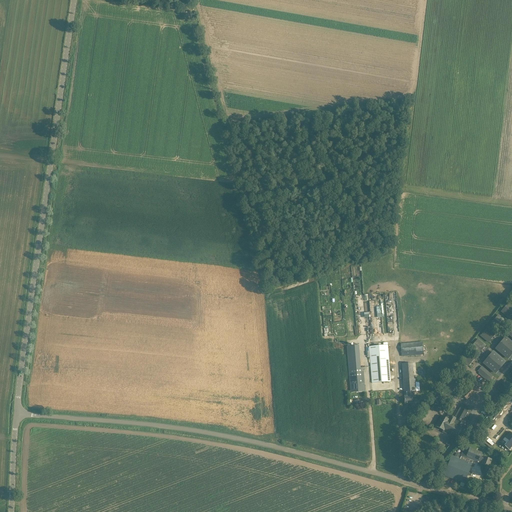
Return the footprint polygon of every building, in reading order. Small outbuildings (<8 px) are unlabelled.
[(511,313),(505,307),(502,311),(508,316),(510,314),(511,315),(511,314),(511,313)] [(502,323),(504,321),(498,316),(495,319),(502,326),(503,324),(502,323)] [(502,326),(495,319),(492,323),(498,328),(499,326),(501,327),(502,326)] [(494,333),(488,328),(485,332),(492,338),(493,336),(492,335),(494,333)] [(492,338),(485,332),(482,335),(487,340),(489,338),(491,339),(492,338)] [(506,338),(501,343),(507,348),(511,343),(506,338)] [(482,347),(484,345),(478,340),(475,344),(482,350),(483,348),(482,347)] [(401,344),(402,353),(423,351),(423,342),(401,344)] [(501,343),(497,349),(502,354),(507,348),(501,343)] [(481,351),(482,350),(475,344),(472,347),(477,352),(479,350),(481,351)] [(358,345),(347,346),(351,393),(365,392),(363,368),(362,368),(360,368),(358,345)] [(372,383),(391,381),(388,345),(369,346),(372,383)] [(511,352),(507,348),(502,354),(508,358),(511,353),(511,352)] [(474,356),(468,351),(465,355),(472,361),(473,360),(472,358),(474,356)] [(494,352),(489,358),(494,363),(499,357),(494,352)] [(465,355),(462,359),(467,364),(469,361),(471,363),(472,361),(465,355)] [(499,357),(494,363),(500,367),(505,362),(499,357)] [(489,358),(484,363),(490,368),(494,363),(489,358)] [(415,379),(413,379),(413,363),(403,364),(405,404),(413,403),(414,403),(414,396),(410,396),(410,392),(416,392),(415,379)] [(494,363),(490,368),(495,373),(500,367),(494,363)] [(483,377),(487,372),(483,368),(479,373),(483,377)] [(487,372),(483,377),(487,380),(491,375),(487,372)] [(509,390),(511,386),(506,382),(504,384),(503,383),(502,384),(509,390)] [(500,389),(506,394),(509,390),(502,384),(500,386),(502,387),(500,389)] [(471,386),(462,394),(467,400),(476,391),(471,386)] [(486,406),(490,410),(496,403),(492,399),(486,406)] [(444,430),(457,437),(464,425),(463,425),(466,420),(472,409),(465,405),(462,410),(460,408),(455,418),(448,414),(446,418),(442,416),(436,426),(444,430)] [(509,450),(511,446),(511,433),(510,432),(501,443),(509,450)] [(465,446),(461,456),(460,459),(451,456),(446,471),(444,475),(465,483),(473,461),(479,463),(479,462),(481,456),(482,453),(465,446)] [(491,460),(481,456),(479,462),(482,464),(489,467),(491,462),(491,460)]
